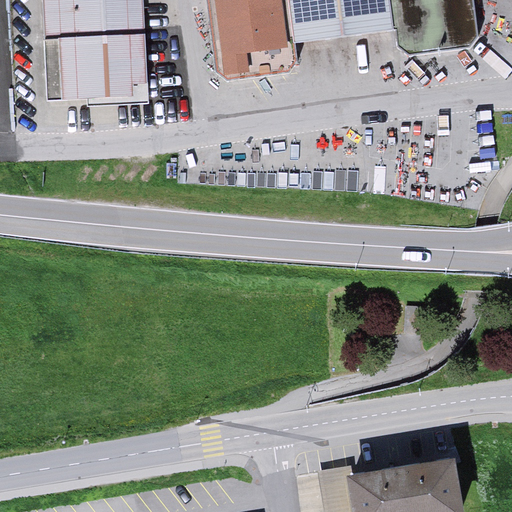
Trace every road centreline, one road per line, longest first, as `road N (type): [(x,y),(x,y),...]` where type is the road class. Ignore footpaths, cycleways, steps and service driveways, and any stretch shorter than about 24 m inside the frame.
road 1 (unclassified): [(511,93),(163,142),(0,148)]
road 2 (primary): [(427,248),(0,215)]
road 3 (residential): [(0,480),(267,436)]
road 4 (residential): [(267,436),(511,399)]
road 5 (unknown): [(208,136),(184,0)]
